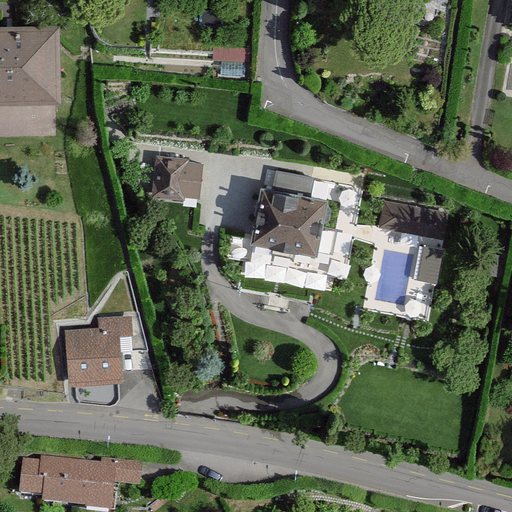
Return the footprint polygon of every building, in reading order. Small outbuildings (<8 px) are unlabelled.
[(0,25),(0,101),(66,100),(64,24),(0,25)] [(190,155),(154,153),(152,195),(200,198),(202,162),(190,161),(190,155)] [(315,190),(262,184),(255,244),(324,252),(331,198),(314,196),(315,190)] [(384,201),(379,228),(441,239),(446,212),(384,201)] [(422,279),(438,282),(443,257),(427,254),(422,279)] [(65,330),(71,382),(124,379),(121,335),(133,334),(131,314),(97,315),(98,327),(65,330)] [(110,511),(113,466),(40,460),(37,506),(110,511)]
